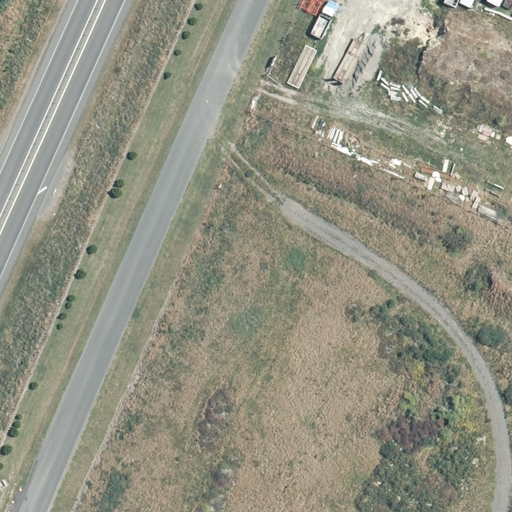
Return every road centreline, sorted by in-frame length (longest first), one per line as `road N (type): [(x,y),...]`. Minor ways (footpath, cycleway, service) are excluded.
road 1 (trunk): [(123,0),(0,274)]
road 2 (trunk): [(0,214),(94,0)]
